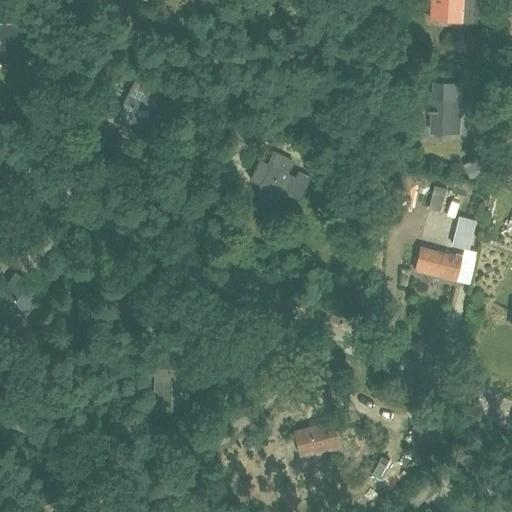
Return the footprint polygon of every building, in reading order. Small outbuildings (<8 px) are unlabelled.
[(431,0),(430,19),(476,22),(477,0),(431,0)] [(0,57),(5,58),(5,62),(16,62),(16,51),(28,51),(29,29),(29,25),(0,23),(0,57)] [(135,80),(116,115),(134,125),(137,120),(144,124),(160,93),(135,80)] [(417,90),(417,108),(427,108),(427,110),(432,110),(431,130),(459,131),(461,85),(433,84),(433,90),(417,90)] [(265,131),(260,141),(278,148),(282,138),(265,131)] [(293,139),(288,149),(303,156),(308,146),(293,139)] [(261,163),(251,184),(262,190),(259,195),(286,208),(291,200),(299,204),(310,180),(299,174),(296,180),(289,176),(295,164),(275,154),(269,166),(261,163)] [(475,162),(465,167),(470,177),(480,172),(475,162)] [(459,216),(452,245),(468,249),(475,220),(459,216)] [(420,246),(414,269),(456,280),(462,257),(461,257),(462,254),(456,252),(455,255),(420,246)] [(0,287),(0,303),(20,319),(40,293),(16,274),(3,290),(0,287)] [(157,352),(154,405),(171,405),(172,383),(188,383),(190,354),(157,352)] [(334,422),(295,432),(301,455),(340,446),(334,422)] [(381,456),(371,474),(382,480),(391,462),(381,456)] [(483,500),(470,511),(503,511),(496,504),(491,508),(483,500)]
